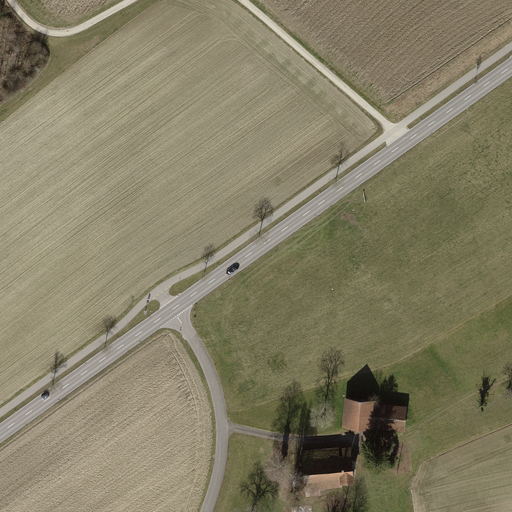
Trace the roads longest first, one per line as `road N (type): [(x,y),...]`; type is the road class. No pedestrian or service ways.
road 1 (tertiary): [(511,66),(173,308)]
road 2 (track): [(405,143),(242,0)]
road 3 (unclassified): [(173,308),(216,384),(220,466),(207,511)]
road 4 (tertiary): [(173,308),(0,432)]
road 5 (track): [(511,376),(407,435),(378,436)]
road 6 (track): [(131,0),(58,33),(17,10)]
